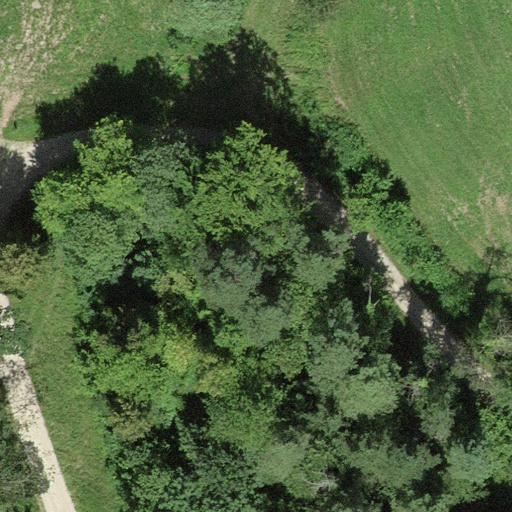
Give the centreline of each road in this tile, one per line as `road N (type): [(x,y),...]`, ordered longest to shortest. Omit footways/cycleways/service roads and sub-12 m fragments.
road 1 (track): [(0,156),(181,135),(234,144),(326,215),(400,299),(511,404)]
road 2 (track): [(0,331),(48,511)]
